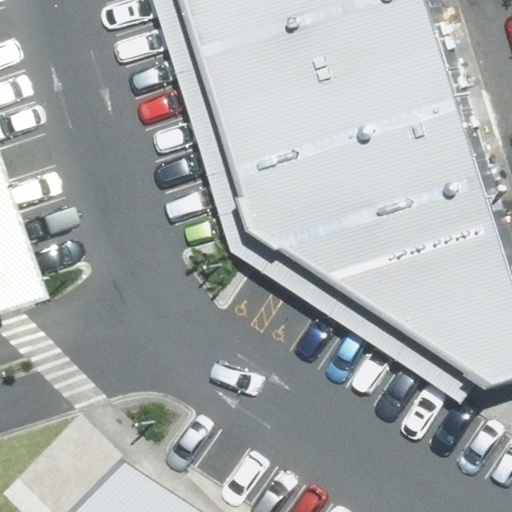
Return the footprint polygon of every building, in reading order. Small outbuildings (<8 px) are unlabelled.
[(511,202),(445,0),(215,0),(297,251),(511,381),(511,380),(511,202)] [(186,74),(127,21),(83,71),(141,123),(186,74)] [(0,314),(9,312),(20,309),(50,299),(0,142),(0,314)] [(511,421),(434,443),(452,511),(508,511),(511,511),(511,421)] [(202,511),(123,460),(69,511),(202,511)]
